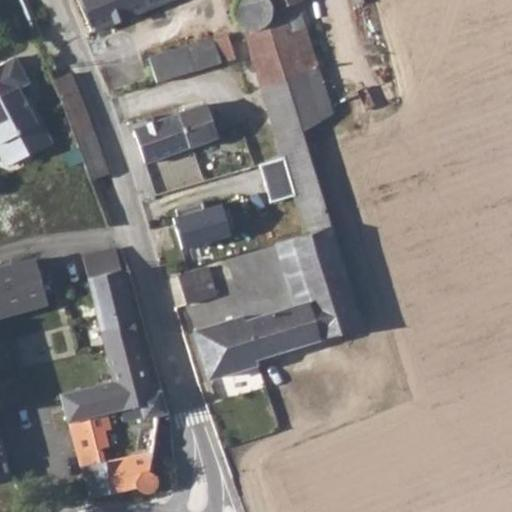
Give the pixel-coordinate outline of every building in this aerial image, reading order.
[(78,0),(91,30),(135,12),(129,0),(78,0)] [(129,0),(135,12),(164,0),(129,0)] [(330,226),(301,133),(331,114),(296,2),(302,0),(301,0),(236,0),(234,3),(233,12),(234,18),(238,25),(246,28),(250,52),(305,233),(330,226)] [(227,34),(186,46),(193,71),(234,59),(227,34)] [(186,46),(148,57),(155,81),(193,71),(186,46)] [(15,59),(0,66),(0,161),(1,164),(8,166),(50,145),(32,108),(27,110),(17,90),(28,85),(15,59)] [(87,179),(92,178),(108,173),(66,67),(51,76),(52,78),(48,80),(69,133),(87,179)] [(151,116),(131,124),(144,162),(215,137),(204,105),(153,122),(151,116)] [(186,247),(231,234),(221,198),(176,211),(186,247)] [(103,215),(87,219),(91,233),(107,228),(103,215)] [(305,233),(275,242),(294,305),(244,321),(242,316),(193,331),(208,378),(257,363),(255,358),(361,325),(333,234),(330,226),(305,233)] [(58,393),(67,422),(93,414),(137,402),(142,417),(155,414),(164,412),(156,389),(150,391),(139,350),(107,228),(91,233),(76,237),(108,361),(113,380),(58,393)] [(0,313),(42,302),(30,259),(0,267),(0,313)] [(206,267),(177,275),(186,304),(215,295),(206,267)] [(93,414),(67,422),(77,462),(87,496),(134,484),(136,488),(139,490),(142,492),(145,492),(149,491),(153,487),(155,483),(156,479),(154,475),(151,472),(148,471),(145,470),(150,448),(154,426),(138,426),(134,454),(103,460),(95,431),(142,417),(137,402),(93,414)]
